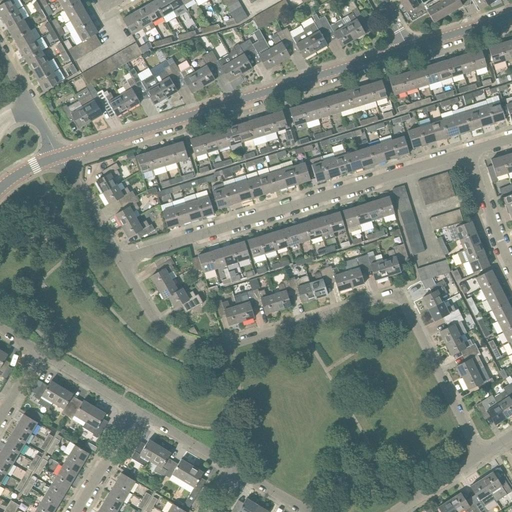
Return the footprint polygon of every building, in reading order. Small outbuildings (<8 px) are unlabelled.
[(0,15),(2,19),(18,10),(12,0),(10,0),(0,5),(0,15)] [(44,9),(48,6),(44,0),(41,0),(39,1),(44,9)] [(64,11),(80,2),(78,0),(58,0),(58,1),(64,11)] [(163,18),(173,12),(165,0),(156,0),(153,2),(163,18)] [(165,0),(173,12),(183,6),(179,0),(165,0)] [(229,0),(224,3),(227,8),(238,2),(236,0),(229,0)] [(286,14),(291,11),(285,0),(280,3),(286,14)] [(462,6),(472,0),(473,0),(474,1),(480,10),(496,1),(495,0),(434,0),(433,1),(424,7),(422,4),(419,0),(398,0),(400,4),(406,14),(411,23),(427,13),(433,23),(442,18),(452,12),(462,6)] [(69,21),(70,22),(86,13),(80,2),(64,11),(67,17),(66,18),(68,22),(69,21)] [(152,24),(163,18),(153,2),(143,8),(152,24)] [(227,8),(230,14),(241,7),(238,2),(227,8)] [(351,12),(357,9),(353,2),(347,5),(351,12)] [(37,13),(41,11),(37,3),(33,5),(37,13)] [(281,17),(286,14),(280,3),(274,6),(281,17)] [(48,17),(53,14),(48,6),(44,9),(48,17)] [(275,20),(281,17),(274,6),(269,9),(275,20)] [(230,14),(233,19),(244,13),(241,7),(230,14)] [(154,28),(152,24),(143,8),(133,14),(144,32),(145,33),(154,28)] [(270,24),(275,20),(269,9),(264,12),(270,24)] [(341,20),(353,41),(365,35),(358,22),(363,19),(357,9),(351,12),(352,14),(347,17),(351,23),(345,26),(342,20),(341,20)] [(8,29),(24,20),(18,10),(2,19),(8,29)] [(41,21),(46,18),(41,11),(37,13),(41,21)] [(264,27),(270,24),(264,12),(258,16),(264,27)] [(76,32),(92,23),(86,13),(70,22),(76,32)] [(234,20),(236,25),(247,18),(244,13),(233,19),(234,20)] [(139,35),(144,32),(133,14),(122,20),(132,36),(137,32),(139,35)] [(258,30),(264,27),(258,16),(252,19),(258,30)] [(342,48),(353,41),(341,20),(332,26),(328,20),(327,21),(324,17),(319,20),(325,31),(330,28),(342,48)] [(56,30),(60,27),(56,19),(51,22),(56,30)] [(14,40),(30,31),(24,20),(8,29),(14,40)] [(303,32),(315,53),(327,46),(320,34),(325,31),(319,20),(302,29),(304,32),(303,32)] [(49,34),(53,31),(49,23),(45,26),(49,34)] [(95,35),(98,34),(92,23),(76,32),(82,43),(85,41),(90,38),(95,35)] [(60,37),(65,35),(60,27),(56,30),(60,37)] [(269,49),(278,64),(289,58),(282,45),(288,42),(282,31),(279,27),(275,30),(277,34),(271,37),(276,46),(269,49)] [(304,59),(315,53),(303,32),(292,38),(287,28),(282,31),(288,42),(293,39),(304,59)] [(20,50),(36,41),(30,31),(14,40),(20,50)] [(53,41),(58,39),(53,31),(49,34),(53,41)] [(96,49),(101,46),(95,35),(90,38),(96,49)] [(267,71),(278,64),(269,49),(266,43),(255,50),(247,36),(243,38),(245,42),(244,43),(250,54),(255,51),(267,71)] [(91,52),(96,49),(90,38),(85,41),(91,52)] [(72,48),(68,40),(63,43),(68,51),(72,48)] [(26,61),(42,52),(36,41),(20,50),(26,61)] [(85,55),(91,52),(85,41),(82,43),(79,44),(85,55)] [(505,61),(511,59),(511,42),(511,41),(500,44),(505,61)] [(232,61),(241,76),(252,69),(245,57),(250,54),(244,43),(239,46),(238,45),(233,48),(230,54),(229,55),(232,61)] [(61,55),(65,52),(61,44),(56,47),(61,55)] [(80,58),(85,55),(79,44),(74,47),(80,58)] [(137,57),(142,54),(140,50),(136,44),(131,46),(137,57)] [(493,65),(505,61),(500,44),(488,48),(493,65)] [(132,60),(137,57),(131,46),(125,50),(132,60)] [(140,50),(142,54),(150,50),(147,46),(140,50)] [(74,62),(80,58),(74,47),(72,48),(68,51),(74,62)] [(126,63),(132,60),(125,50),(120,53),(126,63)] [(475,71),(486,67),(481,50),(469,54),(475,71)] [(32,71),(48,62),(42,52),(26,61),(32,71)] [(66,62),(70,60),(65,52),(61,55),(66,62)] [(229,82),(241,76),(232,61),(226,64),(222,58),(217,61),(212,52),(206,54),(213,65),(218,62),(229,82)] [(121,66),(126,63),(120,53),(114,56),(121,66)] [(191,66),(203,87),(215,81),(207,68),(213,65),(206,54),(201,57),(202,60),(197,63),(201,69),(195,72),(192,66),(191,66)] [(463,74),(475,71),(469,54),(458,57),(463,74)] [(115,70),(121,66),(114,56),(109,59),(115,70)] [(452,78),(463,74),(458,57),(446,61),(452,78)] [(192,94),(203,87),(191,66),(180,73),(172,58),(167,61),(169,66),(175,77),(180,74),(192,94)] [(110,73),(115,70),(109,59),(104,62),(110,73)] [(440,82),(452,78),(446,61),(435,64),(440,82)] [(38,82),(54,73),(48,62),(32,71),(38,82)] [(105,76),(110,73),(104,62),(99,65),(105,76)] [(428,85),(440,82),(435,64),(423,68),(428,85)] [(73,75),(77,73),(73,65),(69,68),(73,75)] [(99,79),(105,76),(99,65),(93,68),(99,79)] [(157,84),(166,99),(177,92),(170,80),(175,77),(169,66),(164,69),(165,71),(160,74),(163,80),(157,84)] [(94,82),(99,79),(93,68),(88,71),(94,82)] [(417,89),(428,85),(423,68),(412,72),(417,89)] [(88,86),(91,84),(91,83),(94,82),(88,71),(82,75),(88,86)] [(405,92),(417,89),(412,72),(400,75),(405,92)] [(44,92),(60,83),(54,73),(38,82),(44,92)] [(154,105),(166,99),(157,84),(151,88),(147,82),(142,85),(137,75),(131,78),(138,89),(143,86),(154,105)] [(394,96),(405,92),(400,75),(389,79),(394,96)] [(120,96),(129,110),(140,104),(133,92),(138,89),(131,78),(121,84),(126,92),(120,96)] [(375,102),(387,98),(382,81),(370,84),(375,102)] [(129,110),(120,96),(114,99),(110,93),(109,94),(107,91),(104,93),(100,86),(95,89),(91,83),(91,84),(100,100),(105,97),(117,117),(129,110)] [(79,101),(91,122),(102,115),(95,103),(100,100),(91,84),(88,86),(86,87),(90,95),(85,98),(89,104),(83,107),(79,101)] [(364,105),(375,102),(370,84),(358,88),(364,105)] [(352,109),(364,105),(358,88),(347,92),(352,107),(352,109)] [(499,100),(501,99),(499,92),(498,88),(489,90),(491,98),(498,96),(499,100)] [(341,112),(352,109),(352,107),(347,92),(335,95),(341,112)] [(329,116),(341,112),(335,95),(324,99),(329,116)] [(318,119),(329,116),(324,99),(312,102),(318,119)] [(411,109),(423,105),(421,100),(413,103),(413,104),(410,104),(411,109)] [(79,129),(91,122),(79,101),(68,108),(66,105),(61,108),(67,119),(72,116),(79,129)] [(306,123),(318,119),(312,102),(301,106),(306,123)] [(505,120),(503,116),(507,114),(503,102),(488,107),(493,124),(505,120)] [(397,113),(411,109),(410,104),(407,105),(396,108),(397,113)] [(294,127),(306,123),(301,106),(289,109),(294,127)] [(482,127),(493,124),(488,107),(477,110),(482,127)] [(470,131),(482,127),(477,110),(465,114),(470,131)] [(276,132),(287,129),(282,112),(271,115),(276,132)] [(459,135),(470,131),(465,114),(453,118),(459,135)] [(264,136),(276,132),(271,115),(259,119),(264,136)] [(436,142),(447,138),(442,121),(431,124),(429,118),(428,119),(436,142)] [(447,138),(459,135),(453,118),(442,121),(447,138)] [(253,139),(264,136),(259,119),(247,122),(253,139)] [(424,145),(436,142),(428,119),(418,122),(420,128),(419,128),(424,145)] [(241,143),(253,139),(247,122),(236,126),(241,143)] [(230,147),(241,143),(236,126),(224,129),(230,147)] [(412,149),(424,145),(419,128),(407,132),(412,149)] [(218,150),(230,147),(224,129),(213,133),(218,150)] [(207,154),(218,150),(213,133),(201,137),(207,154)] [(342,141),(353,137),(352,133),(341,136),(342,141)] [(330,144),(342,141),(341,136),(329,140),(330,144)] [(386,161),(397,158),(392,141),(391,136),(379,139),(381,144),(380,144),(386,161)] [(195,157),(207,154),(201,137),(190,140),(195,157)] [(409,154),(408,150),(404,137),(392,141),(397,158),(409,154)] [(176,163),(188,159),(183,142),(171,146),(176,163)] [(374,165),(386,161),(380,144),(369,148),(374,165)] [(165,167),(176,163),(171,146),(159,150),(165,167)] [(363,169),(374,165),(369,148),(357,151),(363,169)] [(153,170),(165,167),(159,150),(148,153),(153,170)] [(340,176),(352,172),(345,151),(334,155),(334,153),(333,154),(340,176)] [(352,172),(363,169),(357,151),(346,155),(345,151),(352,172)] [(141,174),(153,170),(148,153),(136,157),(141,174)] [(328,179),(321,157),(320,153),(310,156),(311,160),(309,160),(316,183),(328,179)] [(507,174),(511,172),(511,153),(502,157),(507,174)] [(328,179),(340,176),(333,154),(321,157),(328,179)] [(235,164),(247,160),(245,155),(234,159),(235,164)] [(496,177),(507,174),(502,157),(490,160),(492,165),(496,177)] [(102,194),(117,185),(113,179),(119,176),(116,170),(119,169),(116,164),(105,170),(108,175),(96,182),(102,194)] [(293,167),(298,184),(310,181),(305,164),(293,167)] [(486,167),(491,182),(497,181),(496,177),(492,165),(486,167)] [(287,188),(298,184),(293,167),(282,171),(287,188)] [(221,176),(232,173),(230,168),(213,173),(214,175),(220,174),(221,176)] [(275,191),(287,188),(282,171),(270,174),(275,191)] [(445,187),(451,185),(447,173),(441,175),(445,187)] [(215,180),(215,178),(221,176),(220,174),(214,175),(205,178),(207,183),(215,180)] [(264,195),(275,191),(270,174),(258,178),(264,195)] [(439,189),(445,187),(441,175),(435,176),(439,189)] [(433,191),(439,189),(435,176),(429,178),(433,191)] [(193,187),(207,183),(205,178),(191,182),(193,187)] [(252,199),(264,195),(258,178),(247,182),(252,199)] [(427,192),(433,191),(429,178),(423,180),(427,192)] [(421,194),(427,192),(423,180),(417,182),(421,194)] [(181,191),(193,187),(191,182),(179,186),(181,191)] [(241,202),(252,199),(247,182),(235,185),(241,202)] [(124,203),(135,197),(132,192),(130,193),(127,188),(121,192),(117,185),(102,194),(109,205),(121,198),(124,203)] [(229,206),(241,202),(235,185),(224,189),(229,206)] [(448,199),(455,197),(451,185),(445,187),(448,199)] [(501,196),(511,191),(511,187),(511,185),(499,190),(501,195),(501,196)] [(394,196),(406,192),(404,186),(392,190),(394,196)] [(443,200),(448,199),(445,187),(439,189),(443,200)] [(218,209),(229,206),(224,189),(212,192),(218,209)] [(437,202),(443,200),(439,189),(433,191),(437,202)] [(431,204),(437,202),(433,191),(427,192),(431,204)] [(396,202),(408,198),(406,192),(394,196),(396,202)] [(425,206),(431,204),(427,192),(421,194),(425,206)] [(507,210),(511,207),(511,194),(503,198),(507,210)] [(122,227),(136,219),(132,212),(138,209),(136,204),(138,202),(135,197),(124,203),(127,208),(115,216),(122,227)] [(383,218),(394,214),(389,197),(377,201),(383,218)] [(197,201),(202,218),(214,215),(209,198),(197,201)] [(398,208),(410,204),(408,198),(396,202),(398,208)] [(191,222),(202,218),(197,201),(185,205),(191,222)] [(371,222),(383,218),(377,201),(366,204),(371,222)] [(359,225),(371,222),(366,204),(354,208),(359,225)] [(399,214),(411,210),(410,204),(398,208),(399,214)] [(179,226),(191,222),(185,205),(174,208),(179,226)] [(167,229),(179,226),(174,208),(162,212),(167,229)] [(348,229),(359,225),(354,208),(342,212),(348,229)] [(401,220),(413,216),(411,210),(399,214),(401,220)] [(457,224),(463,222),(459,210),(453,212),(457,224)] [(333,233),(345,230),(339,212),(328,216),(335,238),(333,233)] [(451,226),(457,224),(453,212),(447,214),(451,226)] [(445,228),(451,226),(447,214),(441,216),(445,228)] [(323,241),(335,238),(328,216),(316,220),(322,237),(323,241)] [(403,226),(415,222),(413,216),(401,220),(403,226)] [(439,230),(445,228),(441,216),(435,218),(439,230)] [(433,232),(439,230),(435,218),(429,220),(433,232)] [(143,237),(154,230),(151,225),(149,227),(146,221),(140,225),(136,219),(122,227),(128,238),(140,231),(143,237)] [(310,240),(322,237),(316,220),(305,223),(310,240)] [(405,232),(417,228),(415,222),(403,226),(405,232)] [(459,240),(476,233),(471,222),(455,229),(459,240)] [(298,244),(310,240),(305,223),(293,227),(298,244)] [(287,247),(298,244),(293,227),(282,230),(287,247)] [(407,238),(419,234),(417,228),(405,232),(407,238)] [(275,251),(287,247),(282,230),(270,234),(275,251)] [(464,251),(480,244),(476,233),(459,240),(464,251)] [(264,255),(275,251),(270,234),(259,237),(264,255)] [(409,244),(421,240),(419,234),(407,238),(409,244)] [(252,258),(264,255),(259,237),(247,241),(252,258)] [(440,248),(445,245),(441,237),(437,240),(440,248)] [(410,250),(423,246),(421,240),(409,244),(410,250)] [(238,262),(249,259),(244,242),(233,246),(238,262)] [(381,255),(388,277),(400,273),(396,260),(407,256),(403,244),(398,246),(392,248),(393,250),(387,252),(389,259),(383,261),(381,255)] [(468,262),(485,256),(480,244),(464,251),(468,262)] [(444,256),(449,254),(445,245),(440,248),(444,256)] [(226,266),(238,262),(233,246),(221,249),(226,266)] [(412,255),(424,252),(423,246),(410,250),(412,255)] [(215,270),(226,266),(221,249),(209,253),(215,270)] [(203,273),(215,270),(209,253),(198,257),(202,269),(203,273)] [(375,281),(388,277),(381,255),(375,257),(374,256),(368,258),(367,255),(362,257),(366,269),(371,267),(375,281)] [(468,262),(473,274),(489,267),(485,256),(468,262)] [(202,269),(198,257),(192,259),(196,271),(202,269)] [(345,266),(352,288),(363,284),(359,271),(366,269),(362,257),(356,259),(357,261),(351,263),(351,264),(345,266)] [(157,289),(172,281),(168,274),(174,271),(171,266),(174,264),(171,259),(160,265),(163,271),(151,278),(157,289)] [(445,274),(450,273),(446,260),(441,262),(445,274)] [(339,292),(352,288),(345,266),(338,268),(338,267),(331,269),(331,267),(329,267),(327,262),(324,263),(325,268),(329,280),(334,279),(339,292)] [(439,276),(445,274),(441,262),(435,264),(439,276)] [(433,278),(439,276),(435,264),(429,266),(433,278)] [(432,278),(433,278),(429,266),(423,268),(427,280),(432,278)] [(310,283),(315,300),(327,296),(323,282),(329,280),(325,268),(319,270),(320,273),(315,275),(316,281),(310,283)] [(421,282),(427,280),(423,268),(417,270),(421,282)] [(456,281),(461,278),(457,270),(452,272),(456,281)] [(481,290),(497,281),(491,271),(475,279),(481,290)] [(315,300),(310,283),(308,277),(295,281),(294,278),(289,280),(292,292),(298,290),(302,304),(315,300)] [(427,280),(421,282),(425,291),(429,289),(429,288),(432,287),(435,285),(432,278),(427,280)] [(273,295),(278,311),(290,307),(286,294),(292,292),(289,280),(283,282),(283,284),(278,286),(280,293),(273,295)] [(168,298),(178,291),(172,281),(157,289),(164,300),(168,298)] [(428,310),(443,303),(440,296),(446,293),(444,288),(446,287),(444,281),(435,285),(432,287),(435,292),(422,298),(428,310)] [(486,300),(502,292),(497,281),(481,290),(486,300)] [(464,295),(468,292),(464,284),(460,286),(464,295)] [(174,309),(181,305),(186,314),(203,304),(198,295),(195,297),(192,292),(186,295),(182,288),(178,291),(168,298),(174,309)] [(265,315),(278,311),(273,295),(266,297),(264,290),(258,292),(258,289),(252,291),(255,303),(261,301),(265,315)] [(236,306),(241,323),(254,319),(250,305),(255,303),(252,291),(241,295),(243,304),(236,306)] [(491,311),(507,303),(502,292),(486,300),(491,311)] [(471,308),(475,306),(471,298),(466,300),(471,308)] [(229,327),(241,323),(236,306),(229,308),(227,302),(222,304),(221,301),(215,303),(219,315),(225,313),(229,327)] [(449,321),(460,315),(458,310),(455,311),(453,306),(446,309),(443,303),(428,310),(434,322),(447,315),(449,321)] [(497,322),(511,314),(511,312),(507,303),(491,311),(497,322)] [(475,316),(479,314),(475,306),(471,308),(475,316)] [(502,333),(511,327),(511,314),(497,322),(502,333)] [(445,344),(460,337),(457,330),(463,327),(461,322),(463,321),(460,315),(449,321),(452,326),(439,333),(445,344)] [(481,330),(486,328),(482,319),(477,322),(481,330)] [(508,343),(511,341),(511,327),(502,333),(508,343)] [(485,338),(490,336),(486,328),(481,330),(485,338)] [(466,355),(477,350),(475,344),(472,345),(470,340),(463,343),(460,337),(445,344),(451,356),(464,350),(466,355)] [(492,351),(497,349),(493,341),(488,343),(492,351)] [(496,359),(501,357),(497,349),(492,351),(496,359)] [(462,379),(477,371),(474,365),(480,362),(478,356),(480,355),(477,350),(466,355),(469,361),(456,367),(462,379)] [(2,378),(8,367),(3,364),(8,356),(0,351),(0,376),(1,378),(2,378)] [(2,378),(6,380),(12,370),(8,367),(2,378)] [(503,380),(507,378),(503,370),(499,372),(503,380)] [(481,384),(483,390),(494,384),(492,379),(489,380),(487,375),(481,378),(477,371),(462,379),(468,391),(481,384)] [(41,397),(53,404),(62,388),(51,382),(46,390),(41,386),(39,388),(36,395),(34,397),(39,400),(41,397)] [(497,404),(506,418),(511,414),(511,402),(510,399),(511,397),(511,391),(508,386),(503,389),(504,391),(500,394),(503,400),(497,404)] [(67,417),(74,406),(68,403),(73,395),(62,388),(53,404),(63,410),(61,414),(67,417)] [(74,417),(85,423),(94,408),(83,401),(78,409),(74,406),(67,417),(72,420),(74,417)] [(495,426),(506,418),(497,404),(491,408),(487,402),(483,405),(481,403),(476,406),(483,417),(488,414),(495,426)] [(99,436),(106,425),(107,422),(102,419),(105,414),(94,408),(85,423),(96,430),(94,433),(99,436)] [(17,425),(31,433),(37,423),(23,415),(17,425)] [(25,444),(31,433),(17,425),(11,435),(25,444)] [(5,446),(19,454),(25,444),(11,435),(5,446)] [(44,442),(49,444),(53,437),(48,435),(44,442)] [(51,446),(55,448),(60,441),(55,439),(51,446)] [(139,456),(150,462),(160,447),(149,440),(144,448),(139,445),(132,456),(137,459),(139,456)] [(40,449),(44,451),(49,444),(44,442),(40,449)] [(68,456),(83,464),(89,454),(75,445),(68,456)] [(0,453),(0,456),(13,465),(19,454),(5,446),(0,453)] [(47,453),(51,455),(55,448),(51,446),(47,453)] [(163,475),(165,476),(173,462),(167,459),(171,454),(160,447),(150,462),(155,466),(153,470),(163,476),(163,475)] [(32,462),(36,465),(40,458),(36,455),(32,462)] [(0,471),(6,475),(13,465),(0,456),(0,471)] [(76,475),(83,464),(68,456),(62,466),(76,475)] [(39,466),(43,469),(47,462),(43,459),(39,466)] [(172,475),(183,482),(192,467),(181,460),(178,465),(173,462),(165,476),(170,479),(172,475)] [(28,469),(32,472),(36,465),(32,462),(28,469)] [(35,473),(39,476),(43,469),(39,466),(35,473)] [(56,476),(70,485),(76,475),(62,466),(56,476)] [(189,508),(197,495),(205,481),(200,478),(203,473),(192,467),(183,482),(194,489),(184,505),(189,508)] [(481,479),(491,494),(497,490),(500,496),(505,493),(506,495),(511,492),(505,481),(500,484),(492,472),(481,479)] [(115,484),(129,493),(135,482),(121,473),(115,484)] [(19,483),(24,485),(28,478),(24,476),(19,483)] [(50,487),(64,495),(70,485),(56,476),(50,487)] [(472,502),(479,511),(480,511),(489,506),(485,498),(491,494),(481,479),(470,487),(477,499),(472,502)] [(26,487),(31,489),(35,482),(31,480),(26,487)] [(15,490),(20,492),(24,485),(19,483),(15,490)] [(123,503),(129,493),(115,484),(109,494),(123,503)] [(22,494),(26,496),(31,489),(26,487),(22,494)] [(44,497),(58,506),(64,495),(50,487),(44,497)] [(142,500),(146,503),(150,496),(146,493),(142,500)] [(479,511),(472,502),(467,505),(460,493),(449,500),(456,511),(463,511),(464,511),(479,511)] [(102,504),(114,511),(117,511),(123,503),(109,494),(102,504)] [(37,507),(44,511),(54,511),(58,506),(44,497),(37,507)] [(149,504),(153,507),(157,500),(153,497),(149,504)] [(253,511),(258,505),(246,498),(242,507),(236,504),(231,511),(253,511)] [(138,507),(142,510),(146,503),(142,500),(138,507)] [(440,511),(456,511),(449,500),(438,507),(440,511)]
